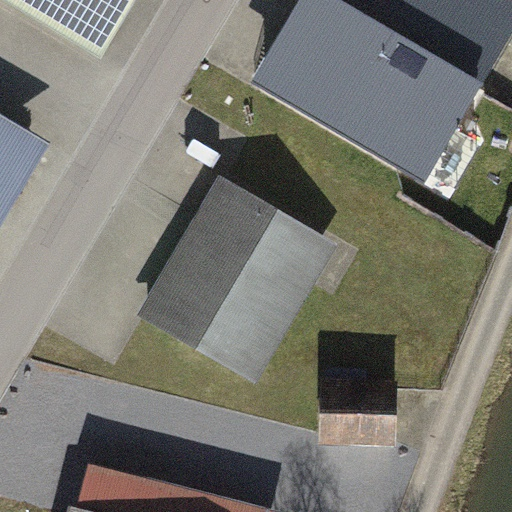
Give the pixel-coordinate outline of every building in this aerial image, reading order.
[(107,0),(46,0),(92,27),(107,0)] [(474,80),(341,0),(311,0),(262,80),(421,171),(474,80)] [(511,0),(341,0),(474,80),(511,16),(511,0)] [(0,199),(24,161),(0,145),(0,199)] [(323,231),(223,170),(147,295),(247,356),(323,231)] [(402,373),(329,369),(324,447),(398,451),(402,373)] [(281,511),(88,464),(75,511),(281,511)]
